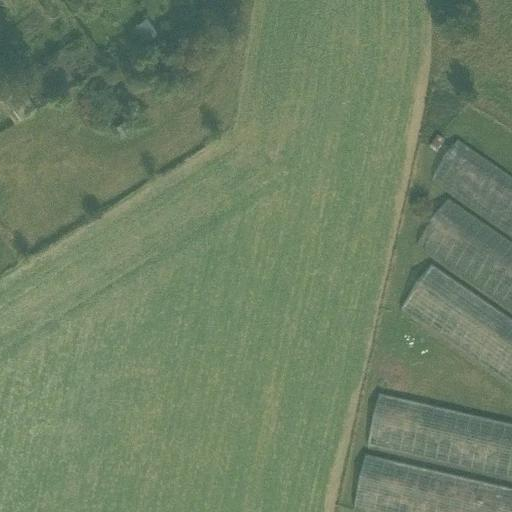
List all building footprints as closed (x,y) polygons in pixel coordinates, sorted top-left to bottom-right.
[(432,183),(511,237),(511,181),(458,145),(432,183)] [(417,249),(511,314),(511,247),(449,204),(417,249)] [(401,315),(511,390),(511,324),(432,269),(401,315)] [(367,452),(511,485),(511,429),(380,399),(367,452)] [(354,511),(511,511),(511,493),(366,460),(354,511)]
